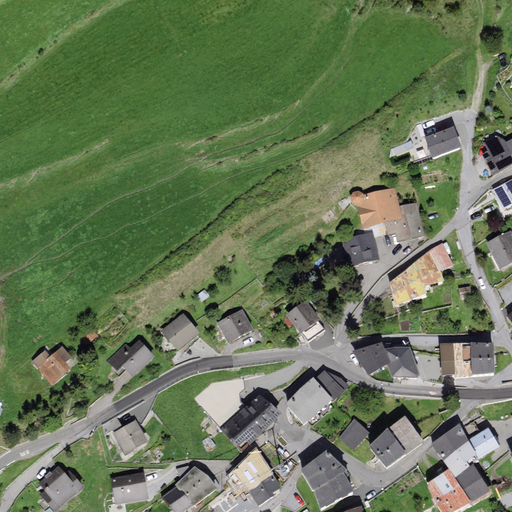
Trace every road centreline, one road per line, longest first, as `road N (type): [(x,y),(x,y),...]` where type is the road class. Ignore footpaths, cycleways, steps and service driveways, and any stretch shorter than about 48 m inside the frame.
road 1 (tertiary): [(321,360),(289,353),(181,370),(0,463)]
road 2 (residential): [(481,394),(382,479),(325,444),(307,454)]
road 3 (residential): [(321,360),(385,280),(459,218)]
road 4 (tertiary): [(481,394),(380,385),(321,360)]
road 5 (residential): [(459,218),(511,346)]
road 6 (residential): [(307,454),(278,404),(321,360)]
